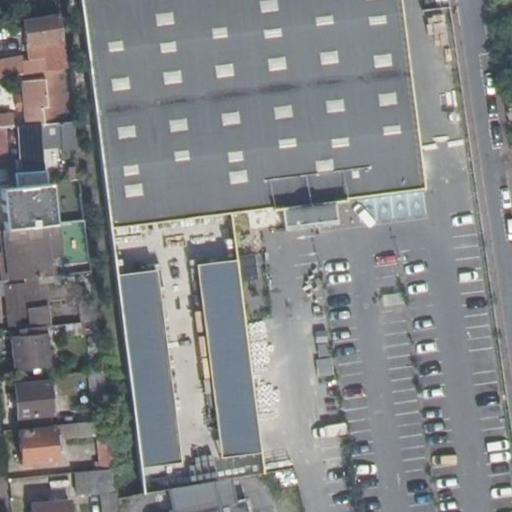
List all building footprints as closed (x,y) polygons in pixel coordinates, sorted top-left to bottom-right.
[(78,0),(88,75),(108,229),(279,207),(281,226),(335,219),(333,200),(422,188),(420,166),(419,158),(413,111),(398,0),(78,0)] [(64,67),(58,17),(23,21),(26,44),(41,42),(45,70),(56,68),(64,67)] [(27,55),(0,59),(0,63),(2,76),(30,71),(27,55)] [(73,140),(64,67),(56,68),(62,123),(50,124),(24,127),(18,127),(19,148),(12,149),(14,172),(42,170),(41,145),(61,142),(73,140)] [(24,127),(50,124),(49,107),(45,107),(43,80),(20,82),(24,127)] [(17,113),(0,114),(0,129),(3,129),(18,127),(17,113)] [(74,148),(73,140),(61,142),(62,149),(74,148)] [(63,170),(70,169),(77,168),(75,158),(62,159),(63,170)] [(5,206),(8,230),(43,225),(47,225),(43,183),(0,188),(0,200),(1,207),(5,206)] [(4,250),(8,280),(50,275),(43,225),(8,230),(3,230),(2,230),(4,250)] [(0,250),(0,258),(2,281),(8,280),(4,250),(0,250)] [(218,458),(258,453),(234,259),(194,264),(218,458)] [(60,274),(90,271),(89,261),(55,265),(56,275),(60,274)] [(139,467),(179,463),(155,269),(115,274),(139,467)] [(0,280),(0,295),(7,295),(10,326),(19,325),(20,330),(44,327),(48,327),(46,307),(38,308),(36,285),(47,284),(61,282),(60,274),(56,275),(50,275),(8,280),(2,281),(0,280)] [(49,306),(47,284),(36,285),(38,308),(46,307),(49,306)] [(81,323),(96,322),(93,300),(78,301),(81,323)] [(89,335),(97,334),(96,322),(81,323),(50,327),(56,338),(89,335)] [(20,330),(11,331),(15,371),(49,367),(44,327),(20,330)] [(92,359),(94,358),(100,358),(97,334),(89,335),(92,359)] [(95,372),(88,372),(93,409),(106,408),(101,372),(95,372)] [(51,414),(47,381),(13,385),(16,419),(51,414)] [(80,410),(82,423),(108,422),(106,408),(93,409),(80,410)] [(51,414),(16,419),(18,430),(52,427),(51,414)] [(97,434),(101,470),(114,468),(108,422),(82,423),(53,427),(53,429),(19,432),(22,464),(57,461),(55,439),(97,434)] [(119,511),(117,497),(114,468),(101,470),(103,491),(105,511),(119,511)] [(101,470),(76,472),(79,493),(103,491),(101,470)] [(25,482),(26,502),(57,500),(56,479),(25,482)] [(193,511),(234,504),(229,479),(170,489),(175,511),(193,511)] [(32,511),(69,511),(69,501),(32,505),(32,511)] [(248,511),(246,502),(234,504),(193,511),(248,511)]
